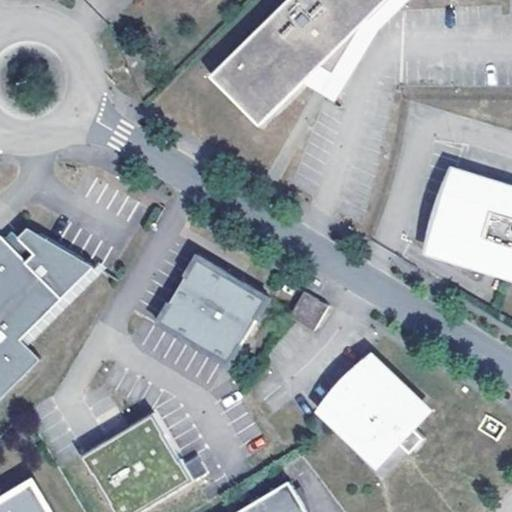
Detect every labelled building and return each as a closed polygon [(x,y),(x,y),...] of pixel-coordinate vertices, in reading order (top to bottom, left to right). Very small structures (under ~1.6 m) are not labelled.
[(289,0),(215,75),(264,125),(323,65),(329,68),(338,73),(371,16),(387,0),(289,0)] [(511,188),(458,174),(436,247),(511,269),(511,188)] [(23,227),(19,223),(0,241),(0,408),(46,364),(25,343),(100,270),(47,215),(37,225),(43,232),(36,240),(26,230),(23,227)] [(30,219),(23,227),(26,230),(36,240),(43,232),(37,225),(30,219)] [(236,276),(203,257),(163,326),(237,368),(277,299),(236,276)] [(329,304),(309,291),(295,316),(315,328),(329,304)] [(431,410),(376,358),(328,408),(381,461),(402,440),(407,445),(413,450),(427,435),(417,425),(431,410)] [(99,447),(82,457),(116,511),(142,511),(209,470),(199,455),(189,461),(186,463),(154,412),(99,447)] [(382,476),(407,453),(401,447),(376,471),(382,476)] [(312,511),(293,480),(240,511),(312,511)] [(53,511),(36,483),(0,504),(0,511),(53,511)]
